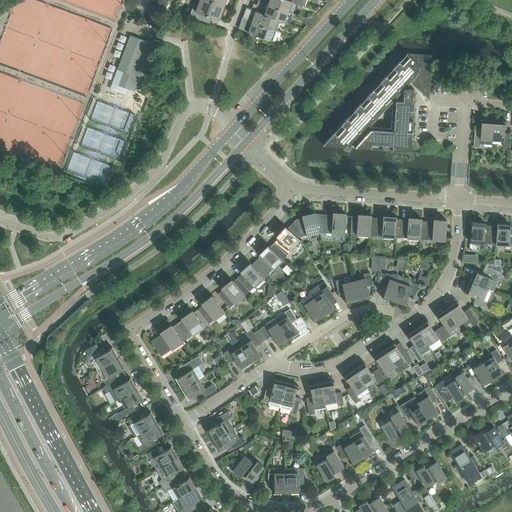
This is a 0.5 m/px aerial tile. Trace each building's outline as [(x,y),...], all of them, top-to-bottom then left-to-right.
[(172,0),(163,0),(154,25),(162,28),(172,0)] [(224,7),(205,0),(200,0),(198,6),(193,4),(189,16),(207,23),(210,17),(218,20),(220,18),(222,18),(225,10),(223,9),(224,7)] [(266,9),(264,14),(264,15),(277,19),(277,20),(279,21),(288,24),(292,13),(268,4),(258,0),(256,5),(266,9)] [(269,0),(268,4),(292,13),(296,3),(293,2),(288,0),(269,0)] [(254,16),(252,21),(252,22),(276,31),(279,21),(277,20),(277,19),(264,15),(264,14),(246,7),(244,12),(254,16)] [(252,22),(252,21),(242,18),(240,22),(250,26),(248,32),(272,41),(276,31),(252,22)] [(119,85),(134,91),(140,75),(146,78),(153,59),(147,57),(152,43),(130,35),(117,69),(124,72),(119,85)] [(323,145),(347,146),(408,80),(429,99),(428,99),(429,99),(432,54),(431,55),(408,53),(407,53),(323,145)] [(355,147),(411,151),(415,102),(414,101),(414,102),(413,102),(414,89),(404,88),(403,101),(396,101),(394,131),(371,129),(355,146),(355,147)] [(492,145),(492,140),(493,120),(481,120),(482,120),(481,132),(475,131),(474,148),(480,148),(480,144),(492,145)] [(493,120),(492,140),(504,141),(503,150),(509,150),(511,134),(504,133),(505,122),(506,122),(506,121),(493,120)] [(296,219),(287,228),(298,238),(320,233),(315,214),(315,213),(306,215),(307,217),(296,219)] [(333,215),(315,214),(320,233),(345,234),(346,216),(347,216),(346,216),(346,214),(333,213),(333,215)] [(350,235),(370,236),(371,218),(371,216),(358,215),(358,217),(351,216),(351,217),(352,217),(350,235)] [(371,218),(370,236),(395,238),(396,220),(397,220),(397,219),(396,219),(397,217),(383,216),(383,218),(371,218)] [(401,238),(420,240),(422,221),(422,219),(408,218),(408,220),(402,220),(401,238)] [(422,221),(420,240),(445,241),(447,221),(433,220),(433,222),(422,221)] [(472,222),(471,243),(490,244),(496,245),(497,226),(492,226),(485,225),(481,225),(481,223),(472,222)] [(497,226),(496,245),(509,246),(511,245),(511,227),(510,227),(506,227),(506,225),(497,224),(497,226)] [(281,235),(270,247),(271,247),(270,247),(283,260),(301,241),(298,238),(287,228),(286,227),(280,233),(281,235)] [(264,253),(252,264),(252,265),(264,278),(283,260),(270,247),(271,247),(270,247),(269,245),(262,252),(264,253)] [(242,274),(233,281),(234,281),(233,282),(245,296),(264,278),(252,265),(252,264),(252,265),(251,263),(241,272),(242,274)] [(475,270),(470,282),(488,290),(493,292),(498,282),(497,281),(499,275),(488,270),(485,276),(475,271),(475,270)] [(364,279),(354,281),(358,300),(371,297),(370,297),(367,286),(373,285),(370,272),(363,274),(364,279)] [(378,272),(377,282),(381,284),(381,285),(387,287),(383,297),(382,297),(382,298),(394,302),(402,278),(401,276),(399,275),(396,274),(393,274),(391,275),(385,273),(385,274),(378,272)] [(419,276),(417,282),(419,282),(427,285),(429,279),(421,276),(419,276)] [(358,300),(354,281),(353,277),(335,281),(338,293),(344,292),(347,303),(346,303),(358,300)] [(402,278),(394,302),(406,306),(406,305),(405,305),(409,294),(415,296),(419,284),(413,282),(411,280),(409,279),(406,278),(404,278),(402,278)] [(234,281),(233,281),(232,280),(225,286),(226,287),(218,294),(218,295),(218,294),(230,308),(245,296),(233,282),(234,281)] [(309,291),(310,293),(325,315),(336,308),(335,307),(334,308),(332,304),(336,301),(336,300),(324,281),(309,291)] [(470,282),(465,294),(466,293),(476,298),(474,303),(485,308),(489,310),(491,304),(491,303),(495,293),(493,292),(488,290),(470,282)] [(325,315),(310,293),(301,300),(301,301),(297,305),(304,315),(309,312),(315,321),(314,322),(325,315)] [(202,304),(203,306),(198,310),(209,324),(225,312),(214,298),(214,297),(214,298),(212,296),(202,304)] [(458,302),(447,309),(458,325),(462,322),(465,326),(470,323),(473,326),(478,323),(469,309),(464,312),(457,303),(458,302)] [(275,319),(289,339),(299,332),(298,332),(292,323),(297,320),(290,309),(285,312),(283,312),(276,317),(275,319)] [(458,325),(447,309),(436,316),(437,316),(438,316),(444,325),(439,328),(446,339),(451,336),(448,332),(458,325)] [(173,327),(183,342),(204,328),(194,313),(194,312),(193,313),(192,311),(185,316),(186,318),(173,327)] [(289,339),(275,319),(273,319),(266,323),(265,325),(260,329),(267,339),(272,336),(278,345),(277,346),(278,346),(289,339)] [(428,322),(428,321),(417,328),(428,345),(438,338),(441,342),(446,339),(439,328),(434,332),(428,322)] [(183,342),(173,327),(172,325),(164,330),(165,332),(151,341),(161,357),(183,342)] [(428,345),(417,328),(407,335),(407,336),(408,335),(414,345),(409,348),(418,362),(424,358),(422,355),(431,349),(428,345)] [(251,341),(241,347),(252,363),(263,356),(262,356),(261,356),(255,347),(260,344),(251,330),(246,333),(251,341)] [(413,361),(406,350),(401,354),(395,344),(395,343),(384,350),(395,367),(399,373),(400,373),(399,372),(409,365),(408,364),(413,361)] [(509,344),(503,348),(511,361),(511,360),(511,345),(511,346),(509,344)] [(92,361),(98,370),(119,358),(112,347),(112,348),(102,354),(99,349),(85,357),(88,363),(92,361)] [(252,363),(241,347),(231,353),(229,350),(224,353),(231,363),(236,360),(242,370),(241,370),(241,371),(252,363)] [(493,357),(483,363),(494,380),(505,373),(504,372),(503,373),(497,363),(503,360),(496,349),(491,353),(493,357)] [(381,367),(376,370),(383,381),(394,374),(391,370),(395,367),(384,350),(374,357),(374,358),(375,357),(381,367)] [(118,379),(115,374),(124,368),(125,369),(119,358),(98,370),(107,386),(118,379)] [(175,378),(182,389),(199,379),(204,376),(198,366),(197,366),(194,361),(183,368),(186,373),(176,379),(176,378),(175,378)] [(365,363),(355,370),(366,387),(375,380),(378,384),(383,381),(376,370),(371,373),(365,364),(366,364),(365,363)] [(494,380),(483,363),(473,369),(471,365),(466,368),(472,379),(477,376),(483,385),(482,386),(483,386),(494,380)] [(366,387),(355,370),(344,377),(344,378),(345,377),(351,387),(346,390),(356,404),(361,400),(359,398),(369,392),(366,387)] [(457,371),(455,372),(455,374),(456,376),(455,377),(456,377),(457,379),(454,381),(446,386),(443,381),(435,385),(446,402),(453,398),(456,403),(464,398),(463,395),(473,389),(463,372),(461,374),(459,372),(457,371)] [(106,393),(109,391),(115,401),(120,399),(137,389),(130,378),(130,379),(121,385),(118,379),(107,386),(103,388),(106,393)] [(199,379),(182,389),(188,400),(189,400),(188,399),(198,393),(201,398),(215,390),(212,385),(205,389),(199,379)] [(269,405),(280,408),(286,383),(274,379),(274,380),(275,380),(272,391),(266,390),(263,402),(269,403),(269,405)] [(322,384),(326,408),(344,405),(342,392),(336,393),(334,382),(335,382),(334,381),(322,384)] [(286,383),(280,408),(291,410),(291,413),(297,414),(301,398),(295,397),(298,386),(299,386),(286,383)] [(326,408),(322,384),(309,386),(309,387),(310,386),(312,397),(306,399),(309,415),(315,414),(315,410),(326,408)] [(419,402),(429,419),(440,412),(439,412),(433,403),(438,400),(429,385),(424,389),(428,396),(419,402)] [(249,391),(252,396),(259,392),(255,387),(249,391)] [(137,389),(120,399),(126,409),(118,413),(122,419),(136,410),(133,405),(143,399),(143,400),(144,400),(137,389)] [(419,425),(418,425),(418,426),(429,419),(419,402),(414,405),(412,401),(401,408),(407,418),(413,415),(419,425)] [(206,430),(213,441),(234,428),(228,418),(231,416),(228,411),(214,419),(217,425),(207,431),(207,430),(206,430)] [(392,419),(381,426),(391,442),(399,437),(398,435),(409,428),(398,411),(390,416),(392,419)] [(136,435),(157,423),(151,412),(150,412),(151,413),(141,419),(138,413),(127,420),(130,425),(128,426),(134,436),(136,435)] [(496,423),(501,420),(498,415),(493,418),(496,423)] [(164,434),(157,423),(136,435),(145,451),(156,444),(153,439),(163,433),(163,434),(164,434)] [(373,439),(365,425),(359,428),(361,431),(351,437),(354,442),(364,459),(375,452),(374,452),(368,442),(373,439)] [(474,436),(484,452),(494,446),(496,448),(504,443),(494,427),(483,433),(482,431),(474,436)] [(234,428),(213,441),(219,452),(220,452),(219,451),(229,445),(232,450),(246,442),(243,436),(240,438),(234,428)] [(364,459),(354,442),(344,448),(342,444),(336,447),(343,458),(348,455),(354,464),(353,465),(353,466),(364,459)] [(481,476),(479,473),(476,467),(478,465),(479,465),(474,456),(473,456),(470,458),(462,445),(461,446),(462,446),(451,453),(451,452),(450,453),(458,465),(454,467),(455,468),(460,476),(459,476),(460,477),(463,475),(469,484),(481,476)] [(158,448),(148,454),(157,469),(161,467),(178,457),(171,446),(171,447),(161,453),(158,448)] [(328,450),(326,451),(325,453),(327,455),(326,456),(327,459),(317,465),(327,482),(335,477),(333,474),(344,468),(334,451),(331,453),(330,451),(328,450)] [(240,477),(242,475),(252,483),(264,467),(257,461),(255,464),(245,456),(233,472),(240,477)] [(167,477),(159,481),(162,487),(177,478),(174,473),(183,467),(184,468),(178,457),(161,467),(167,477)] [(416,471),(426,487),(437,481),(439,483),(447,478),(437,462),(426,468),(424,466),(416,471)] [(286,468),(286,473),(286,493),(299,493),(299,492),(298,492),(298,481),(304,481),(304,468),(286,468)] [(286,493),(286,473),(275,473),(275,469),(268,469),(268,481),(274,481),(275,493),(274,493),(286,493)] [(0,511),(23,511),(0,471),(0,511)] [(177,478),(162,487),(165,492),(168,491),(174,501),(196,488),(189,477),(189,478),(180,484),(177,478)] [(400,500),(397,502),(397,503),(398,503),(403,511),(402,511),(406,510),(407,511),(423,511),(424,511),(418,502),(421,500),(422,500),(416,491),(413,493),(405,480),(404,481),(405,481),(394,488),(393,487),(392,487),(400,500)] [(196,488),(174,501),(179,506),(181,510),(177,511),(189,511),(195,509),(192,504),(201,498),(202,499),(203,499),(196,488)] [(423,498),(428,506),(430,510),(436,507),(429,495),(423,498)] [(367,500),(359,505),(362,511),(388,511),(379,496),(369,503),(367,500)]
